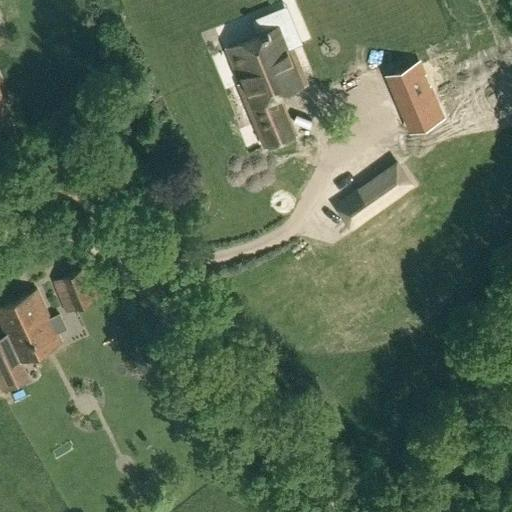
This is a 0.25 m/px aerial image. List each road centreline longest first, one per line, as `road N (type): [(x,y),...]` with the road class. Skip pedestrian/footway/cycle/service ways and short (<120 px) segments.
road 1 (unclassified): [(0,244),(58,231),(102,253),(349,511)]
road 2 (unclassified): [(452,511),(511,344)]
